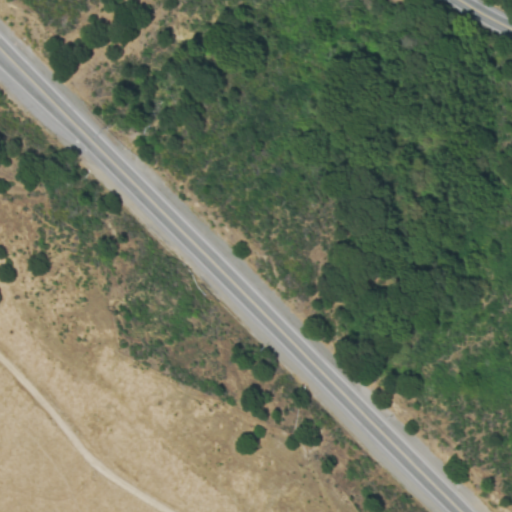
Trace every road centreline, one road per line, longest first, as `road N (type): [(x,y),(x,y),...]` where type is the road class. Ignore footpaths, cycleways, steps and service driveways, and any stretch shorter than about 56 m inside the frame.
road 1 (primary): [(0,52),(457,511)]
road 2 (track): [(0,354),(89,455),(170,511)]
